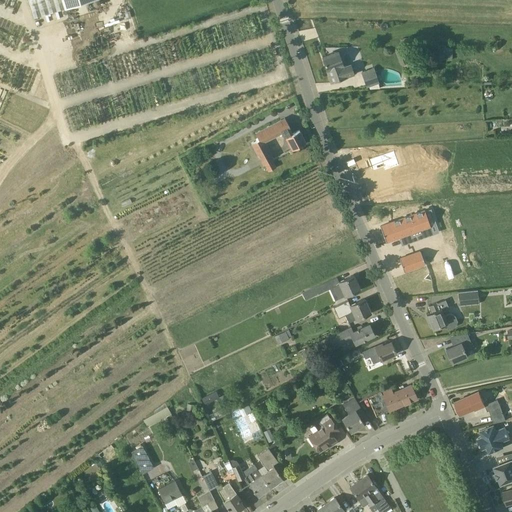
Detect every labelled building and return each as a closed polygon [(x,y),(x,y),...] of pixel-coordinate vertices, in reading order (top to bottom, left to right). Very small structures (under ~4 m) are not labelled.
[(27,0),(33,18),(90,0),(27,0)] [(442,45),(431,46),(432,55),(442,55),(442,45)] [(406,48),(408,57),(416,55),(413,46),(406,48)] [(347,77),(354,74),(350,64),(343,67),(338,51),(322,57),(331,82),(347,77)] [(374,68),(361,73),(366,87),(378,83),(374,68)] [(251,143),(263,165),(264,164),(268,171),(276,167),(272,160),(273,160),(264,141),(282,132),(285,139),(286,138),(292,149),(306,142),(299,130),(292,134),(290,128),(285,118),(255,133),(259,139),(251,143)] [(369,153),(357,157),(371,198),(394,190),(390,176),(403,172),(395,151),(371,159),(369,153)] [(441,232),(433,209),(381,227),(386,241),(400,236),(403,246),(441,232)] [(425,264),(420,251),(399,258),(404,272),(425,264)] [(335,301),(339,298),(360,289),(354,275),(339,282),(337,277),(302,294),(306,301),(329,289),(335,301)] [(477,290),(457,292),(459,306),(479,304),(477,290)] [(339,317),(345,315),(349,322),(357,318),(370,312),(364,299),(350,305),(348,300),(344,302),(334,306),(339,317)] [(450,313),(444,316),(441,309),(447,307),(444,300),(437,303),(437,302),(429,306),(432,312),(427,315),(433,329),(445,323),(448,330),(455,327),(458,321),(455,315),(450,313)] [(335,347),(353,338),(356,344),(374,335),(369,324),(353,331),(351,327),(330,337),(316,343),(318,347),(325,344),(328,350),(335,347)] [(286,331),(278,334),(282,342),(290,338),(289,337),(286,331)] [(467,356),(464,351),(473,347),(467,333),(454,335),(458,344),(446,349),(452,363),(467,356)] [(373,364),(381,360),(396,354),(391,342),(382,345),(382,344),(375,346),(363,351),(365,358),(370,356),(373,364)] [(365,378),(352,384),(356,392),(369,386),(365,378)] [(381,390),(367,397),(370,404),(383,398),(388,411),(417,399),(411,385),(393,393),(390,386),(381,390)] [(476,410),(485,406),(486,405),(485,404),(480,391),(455,402),(461,415),(475,408),(476,410)] [(205,403),(216,399),(213,393),(203,398),(205,403)] [(366,416),(354,397),(342,404),(349,414),(342,418),(350,432),(364,424),(360,418),(365,416),(365,417),(366,416)] [(242,416),(252,412),(248,405),(239,409),(242,416)] [(500,406),(489,411),(494,423),(506,421),(503,414),(500,406)] [(340,432),(327,414),(318,420),(323,426),(309,436),(319,451),(329,445),(330,446),(337,441),(334,436),(340,432)] [(501,441),(510,438),(506,427),(497,431),(494,425),(481,431),(483,437),(478,439),(482,449),(487,447),(490,453),(504,447),(501,441)] [(274,440),(269,429),(263,432),(268,442),(274,440)] [(153,468),(141,446),(130,452),(142,474),(153,468)] [(267,470),(261,474),(271,487),(283,479),(273,465),(278,462),(268,447),(257,455),(267,470)] [(511,459),(499,464),(495,466),(497,472),(496,473),(498,478),(499,477),(502,484),(511,480),(511,482),(511,481),(511,459)] [(237,481),(245,477),(243,473),(239,464),(231,468),(237,481)] [(261,474),(257,468),(245,477),(258,496),(271,487),(261,474)] [(210,491),(218,486),(211,471),(202,476),(210,491)] [(359,481),(373,503),(378,509),(379,511),(385,511),(391,508),(383,496),(379,499),(375,494),(374,495),(371,490),(376,487),(367,475),(359,481)] [(158,489),(165,503),(182,495),(175,480),(158,489)] [(373,511),(378,509),(373,503),(359,481),(350,487),(358,500),(363,496),(366,500),(365,501),(372,511),(373,511)] [(241,500),(229,482),(223,487),(230,497),(224,501),(227,506),(227,507),(228,509),(229,508),(230,511),(235,511),(244,506),(241,501),(241,500)] [(194,511),(213,511),(209,506),(216,503),(214,500),(210,491),(197,497),(202,506),(194,511)] [(326,504),(331,511),(340,511),(344,510),(335,497),(326,504)] [(365,511),(360,503),(353,508),(355,511),(365,511)]
